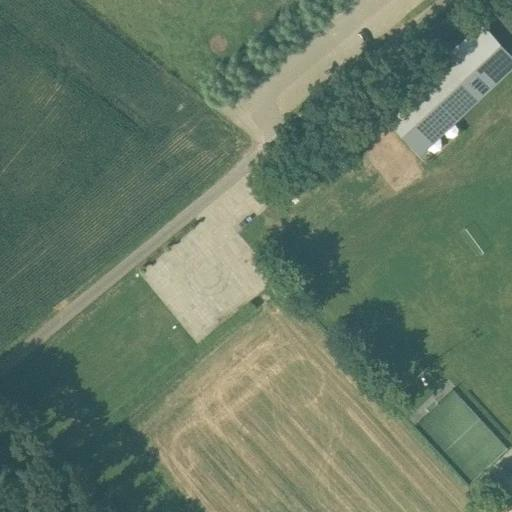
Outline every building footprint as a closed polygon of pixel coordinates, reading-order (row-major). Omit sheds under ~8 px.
[(490,17),(450,55),(462,67),(473,56),(492,76),(511,57),(511,10),(502,0),(492,0),(483,9),(490,17)] [(450,55),(387,113),(413,141),(476,82),(462,67),(450,55)] [(359,143),(340,122),(332,130),(336,136),(350,151),(359,143)] [(350,151),(336,136),(328,143),(342,159),(350,151)] [(330,159),(316,143),(308,151),(322,167),(330,159)] [(322,167),(308,151),(299,159),(315,177),(324,169),(322,167)]
